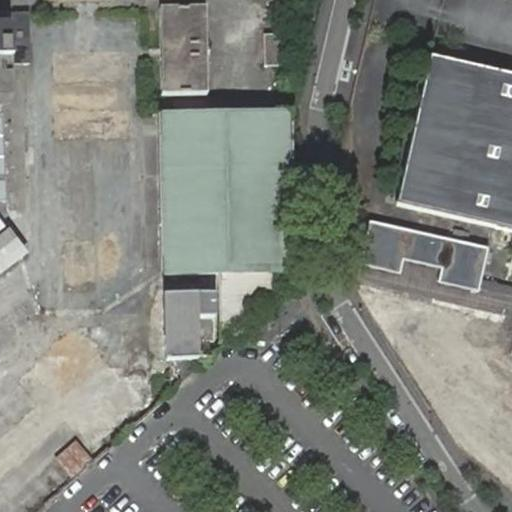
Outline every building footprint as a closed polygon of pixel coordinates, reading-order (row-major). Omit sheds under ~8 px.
[(0,0),(0,104),(2,105),(10,104),(11,99),(17,65),(29,65),(28,15),(9,15),(8,0),(0,0)] [(159,10),(160,96),(206,96),(204,9),(159,10)] [(263,35),(264,67),(286,67),(285,35),(263,35)] [(511,75),(429,57),(395,206),(511,232),(511,75)] [(162,114),(164,276),(218,275),(218,344),(287,280),(287,275),(289,275),(292,111),(162,114)] [(485,292),(489,277),(496,249),(380,223),(371,265),(404,272),(408,257),(450,267),(446,283),(485,292)] [(0,272),(24,254),(6,233),(0,237),(0,272)] [(169,361),(170,390),(197,363),(197,360),(208,354),(208,342),(197,342),(196,320),(213,319),(213,295),(164,296),(165,361),(169,361)] [(55,460),(72,479),(81,471),(94,460),(77,441),(55,460)]
